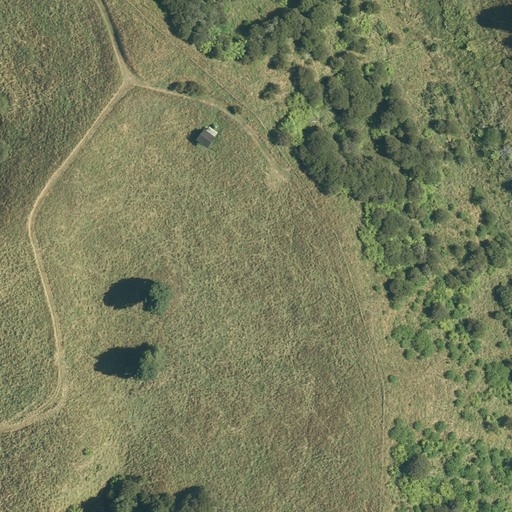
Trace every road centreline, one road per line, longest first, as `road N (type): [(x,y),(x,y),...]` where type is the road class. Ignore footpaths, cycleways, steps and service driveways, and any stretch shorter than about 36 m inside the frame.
road 1 (track): [(126,70),(144,86),(208,100),(234,117),(314,211),(356,330),(368,399),(365,511)]
road 2 (track): [(103,0),(127,97),(36,215),(51,306)]
road 3 (track): [(51,306),(59,369),(50,397),(35,415),(0,432)]
